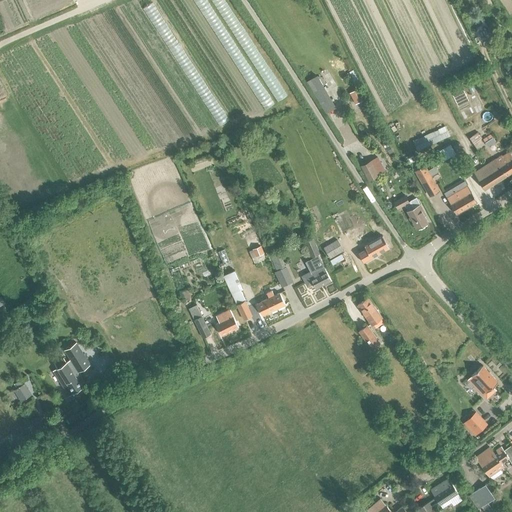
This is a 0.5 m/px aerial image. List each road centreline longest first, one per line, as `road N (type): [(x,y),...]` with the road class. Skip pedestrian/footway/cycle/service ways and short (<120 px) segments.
road 1 (unclassified): [(0,477),(142,386),(257,339),(412,258)]
road 2 (unclassified): [(412,258),(243,0)]
road 3 (unclassified): [(511,370),(412,258)]
road 4 (unclassified): [(394,492),(511,419)]
